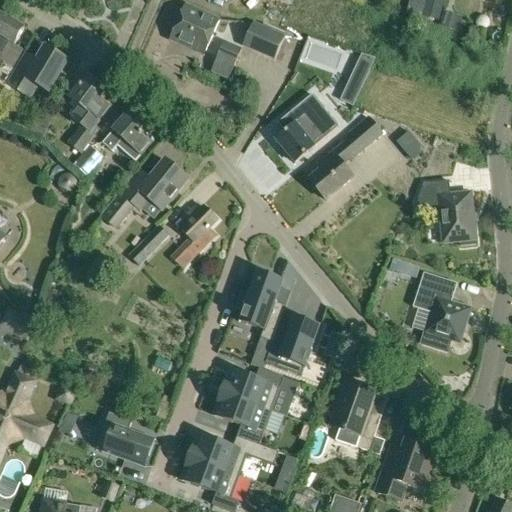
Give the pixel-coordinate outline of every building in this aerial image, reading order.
[(425,0),(425,3),(444,9),(446,0),(425,0)] [(206,52),(216,29),(220,21),(187,6),(171,42),(188,49),(190,45),(206,52)] [(445,12),(440,27),(457,33),(462,18),(445,12)] [(0,35),(15,45),(24,30),(0,15),(0,35)] [(254,25),(244,47),(276,61),(285,39),(254,25)] [(218,61),(234,68),(243,50),(226,43),(218,61)] [(45,49),(38,62),(33,69),(21,62),(6,87),(31,101),(38,88),(49,95),(68,63),(45,49)] [(348,86),(361,92),(376,59),(363,55),(348,86)] [(81,154),(95,136),(91,133),(115,102),(108,96),(109,94),(87,77),(71,99),(84,109),(74,120),(83,127),(66,150),(62,147),(57,154),(71,164),(76,156),(79,152),(81,154)] [(457,133),(466,105),(417,89),(408,117),(457,133)] [(286,134),(277,141),(296,165),(340,128),(313,96),(279,124),(286,134)] [(132,112),(114,133),(107,141),(117,149),(118,148),(135,163),(152,144),(143,136),(150,128),(132,112)] [(382,137),(368,119),(341,141),(345,145),(319,167),(322,171),(310,181),(327,201),(354,179),(343,166),(354,156),(356,158),(382,137)] [(409,133),(397,143),(412,162),(424,151),(409,133)] [(104,159),(90,148),(73,166),(88,179),(92,176),(90,174),(104,159)] [(115,229),(134,206),(140,211),(148,201),(162,212),(188,180),(165,162),(148,184),(137,175),(102,218),(115,229)] [(78,185),(78,182),(77,180),(75,178),(73,176),(70,175),(68,174),(65,175),(63,176),(61,177),(59,179),(58,182),(58,185),(58,187),(59,190),(61,192),(63,193),(65,194),(68,195),(70,194),(73,193),(75,192),(77,189),(78,187),(78,185)] [(439,209),(443,245),(460,243),(461,247),(475,246),(475,241),(476,241),(471,194),(450,196),(449,182),(424,185),(418,200),(419,211),(439,209)] [(205,209),(201,214),(196,209),(178,228),(191,240),(173,258),(184,270),(216,237),(208,230),(217,221),(205,209)] [(78,224),(69,234),(70,236),(68,238),(76,245),(87,232),(78,224)] [(160,227),(159,228),(129,258),(140,268),(170,238),(160,227)] [(393,260),(390,271),(400,274),(403,263),(393,260)] [(450,283),(423,274),(412,309),(431,315),(421,346),(448,354),(451,342),(460,345),(471,310),(448,303),(446,297),(450,283)] [(240,323),(265,332),(262,340),(273,344),(274,342),(286,308),(275,304),(283,284),(258,275),(240,323)] [(27,341),(35,323),(9,311),(1,328),(27,341)] [(294,320),(285,346),(274,342),(273,344),(266,365),(277,369),(280,360),(305,368),(319,329),(294,320)] [(333,333),(330,341),(343,346),(345,338),(333,333)] [(86,364),(83,374),(101,378),(103,369),(86,364)] [(263,410),(271,388),(280,391),(284,379),(262,371),(258,382),(232,373),(223,395),(263,410)] [(28,402),(36,383),(15,375),(7,393),(7,392),(0,394),(0,462),(8,446),(24,440),(25,439),(44,447),(53,427),(34,419),(28,402)] [(333,418),(330,427),(360,437),(356,449),(369,453),(379,424),(367,420),(377,392),(346,382),(338,405),(329,409),(333,418)] [(71,409),(79,391),(61,384),(54,402),(71,409)] [(215,418),(241,427),(237,438),(260,447),(264,435),(255,432),(263,410),(223,395),(215,418)] [(154,443),(128,433),(132,422),(109,414),(105,425),(114,429),(105,453),(145,467),(154,443)] [(231,474),(239,452),(255,458),(260,447),(237,438),(233,449),(199,437),(191,460),(231,474)] [(435,452),(407,442),(397,471),(385,467),(376,494),(401,503),(406,487),(421,492),(435,452)] [(300,462),(287,457),(275,491),(288,496),(300,462)] [(183,482),(216,494),(212,506),(229,511),(235,511),(239,502),(223,497),(231,474),(191,460),(183,482)] [(105,482),(100,499),(114,504),(120,487),(105,482)] [(95,511),(96,511),(43,502),(41,511),(95,511)] [(511,511),(511,508),(498,502),(492,511),(511,511)]
